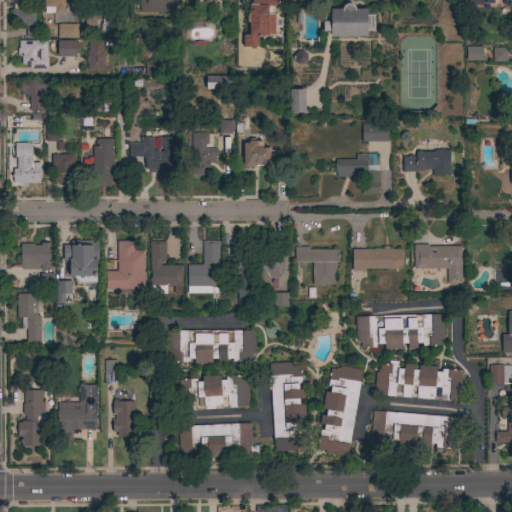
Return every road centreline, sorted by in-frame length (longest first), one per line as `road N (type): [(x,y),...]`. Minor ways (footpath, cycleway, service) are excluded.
road 1 (tertiary): [(0,486),(511,489)]
road 2 (residential): [(0,210),(285,208)]
